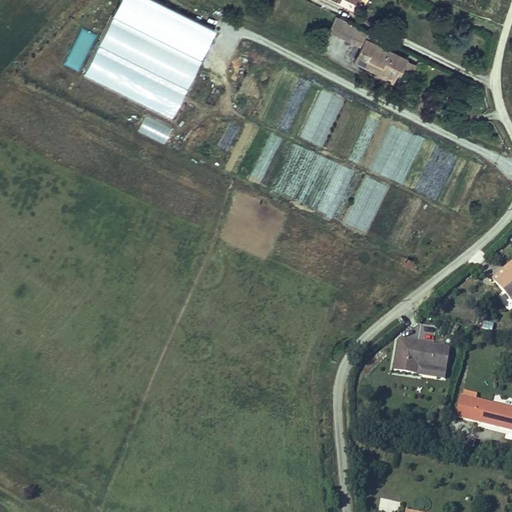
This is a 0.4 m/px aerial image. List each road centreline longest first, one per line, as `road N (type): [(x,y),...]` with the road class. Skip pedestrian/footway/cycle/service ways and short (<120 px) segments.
road 1 (unclassified): [(511,209),(351,355),(339,378),(346,511)]
road 2 (unclassified): [(511,15),(499,115),(511,139)]
